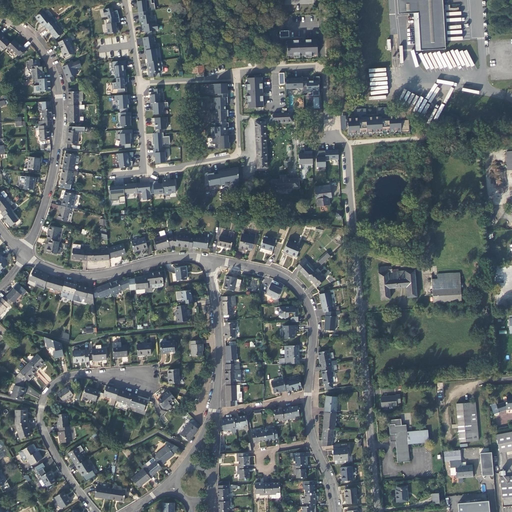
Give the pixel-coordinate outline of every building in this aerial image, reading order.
[(151,3),(150,0),(141,0),(136,1),(137,12),(147,10),(154,9),(153,2),(151,3)] [(394,0),(395,15),(415,14),(417,51),(443,49),(439,0),(394,0)] [(112,7),(103,9),(104,15),(107,14),(108,18),(119,16),(117,9),(113,10),(112,7)] [(147,10),(137,12),(138,20),(140,19),(140,24),(151,23),(150,14),(147,14),(147,10)] [(43,13),(35,19),(43,29),(44,28),(46,31),(47,30),(55,24),(57,23),(55,19),(50,23),(43,13)] [(108,18),(107,18),(107,21),(106,21),(108,33),(119,31),(118,26),(116,26),(116,22),(117,22),(120,21),(119,16),(108,18)] [(151,23),(140,24),(139,24),(140,32),(145,31),(146,36),(151,35),(151,30),(157,29),(156,22),(151,23)] [(55,42),(63,36),(55,24),(47,30),(49,33),(49,34),(55,42)] [(2,36),(0,34),(0,50),(3,53),(6,49),(10,45),(1,37),(2,36)] [(74,55),(69,44),(75,41),(73,38),(58,45),(61,52),(60,52),(64,60),(74,55)] [(287,40),(288,55),(317,54),(317,39),(287,40)] [(16,57),(18,58),(26,52),(23,49),(22,50),(13,42),(10,45),(6,49),(15,58),(16,57)] [(156,48),(143,50),(144,54),(145,54),(146,62),(156,61),(155,55),(157,55),(156,48)] [(126,59),(112,60),(112,67),(114,67),(115,77),(116,77),(126,76),(126,68),(125,68),(124,68),(123,64),(125,64),(127,64),(126,59)] [(156,61),(146,62),(145,62),(146,70),(147,70),(147,71),(146,71),(147,76),(158,76),(158,72),(162,71),(160,60),(156,61)] [(26,63),(26,70),(29,74),(31,74),(32,82),(37,82),(44,81),(44,74),(42,74),(41,68),(39,68),(39,64),(38,64),(38,61),(29,62),(29,63),(26,63)] [(62,69),(68,85),(74,83),(72,78),(77,76),(75,72),(81,69),(78,63),(73,65),(72,65),(62,69)] [(200,68),(184,69),(185,76),(193,76),(193,79),(199,79),(199,75),(200,75),(200,68)] [(126,76),(116,77),(116,81),(112,82),(112,88),(117,88),(117,91),(126,90),(126,86),(124,86),(124,81),(129,81),(128,76),(126,76)] [(318,82),(317,76),(311,77),(311,81),(306,81),(306,77),(301,77),(301,88),(301,90),(305,90),(305,92),(311,92),(311,91),(311,89),(317,89),(317,82),(318,82)] [(260,77),(245,78),(245,84),(243,84),(243,87),(245,87),(246,99),(243,99),(244,102),(246,101),(246,108),(262,107),(260,77)] [(296,78),(284,79),(284,88),(301,88),(301,77),(296,77),(296,78)] [(37,82),(38,95),(50,94),(49,81),(44,81),(37,82)] [(225,83),(208,84),(208,90),(213,90),(213,93),(216,93),(216,97),(226,97),(225,83)] [(148,94),(149,102),(159,102),(158,92),(161,92),(160,88),(154,88),(154,93),(148,94)] [(82,94),(68,94),(68,108),(78,108),(78,104),(82,104),(82,94)] [(113,94),(114,99),(116,99),(116,108),(118,108),(118,110),(126,109),(126,107),(127,107),(127,98),(129,98),(128,94),(113,94)] [(216,97),(212,97),(212,102),(214,102),(214,110),(224,109),(224,104),(223,102),(226,102),(226,97),(216,97)] [(159,102),(149,102),(149,106),(151,106),(152,113),(162,113),(162,107),(167,106),(166,101),(159,102)] [(68,125),(79,125),(79,112),(82,112),(82,108),(78,108),(68,108),(68,125)] [(214,110),(212,110),(213,115),(214,115),(214,122),(217,122),(224,122),(224,116),(224,114),(226,114),(226,109),(224,109),(214,110)] [(126,111),(119,112),(119,115),(117,115),(117,121),(119,121),(119,125),(129,125),(129,119),(129,115),(130,115),(129,111),(126,111)] [(51,112),(42,112),(42,124),(38,124),(38,128),(48,128),(52,128),(51,112)] [(290,112),(272,113),(272,122),(291,121),(290,112)] [(165,116),(150,117),(150,122),(153,122),(154,131),(158,130),(158,128),(165,128),(165,122),(166,122),(165,116)] [(356,123),(345,124),(346,139),(358,138),(358,137),(365,137),(365,138),(381,137),(381,136),(388,136),(399,136),(399,138),(407,138),(407,125),(399,126),(398,121),(387,121),(387,120),(383,120),(382,120),(382,122),(379,122),(364,123),(364,121),(359,122),(359,123),(356,123)] [(224,122),(217,122),(217,126),(213,126),(213,136),(225,135),(225,131),(224,131),(224,126),(227,126),(227,122),(224,122)] [(262,124),(252,125),(253,171),(263,171),(262,124)] [(39,143),(49,143),(48,128),(38,128),(39,143)] [(130,128),(118,129),(118,133),(116,133),(116,138),(118,138),(119,143),(123,143),(123,147),(129,146),(128,138),(131,138),(130,128)] [(154,132),(151,132),(151,141),(153,141),(153,143),(153,148),(161,147),(161,143),(168,143),(168,135),(162,136),(162,132),(158,132),(154,132)] [(78,134),(68,133),(67,146),(77,147),(78,134)] [(213,136),(210,136),(210,144),(213,143),(213,148),(228,148),(227,142),(226,142),(226,140),(227,140),(227,135),(225,135),(213,136)] [(153,148),(152,148),(152,156),(153,156),(154,163),(164,162),(163,156),(165,156),(164,151),(163,151),(162,147),(161,147),(153,148)] [(323,166),(323,150),(314,151),(314,167),(323,166)] [(131,151),(114,153),(115,160),(117,160),(118,167),(130,165),(131,160),(129,160),(128,156),(131,156),(131,151)] [(302,153),(296,154),(297,164),(306,164),(306,165),(310,165),(310,151),(302,151),(302,153)] [(511,166),(511,154),(501,154),(503,174),(511,173),(511,166)] [(74,166),(77,167),(78,166),(78,160),(78,159),(75,158),(75,157),(65,156),(62,172),(77,174),(77,172),(73,171),(74,166)] [(41,161),(28,160),(27,172),(38,173),(39,165),(41,166),(41,161)] [(225,168),(216,170),(218,182),(218,183),(219,185),(223,184),(223,181),(227,180),(231,183),(237,182),(236,166),(228,168),(228,169),(226,170),(225,168)] [(209,171),(203,172),(203,185),(207,185),(208,190),(215,189),(214,184),(218,183),(218,182),(216,170),(211,171),(211,172),(209,172),(209,171)] [(71,187),(72,178),(76,179),(77,174),(62,172),(60,185),(71,187)] [(279,175),(279,179),(271,179),(271,193),(288,193),(288,189),(299,189),(299,177),(287,178),(287,175),(279,175)] [(173,178),(160,180),(161,183),(162,193),(162,194),(169,193),(169,192),(174,192),(173,178)] [(37,180),(25,179),(23,192),(33,192),(33,185),(37,185),(37,180)] [(156,180),(147,181),(149,193),(152,192),(152,194),(162,193),(161,183),(156,183),(156,180)] [(149,193),(147,181),(134,182),(135,192),(140,192),(141,199),(149,198),(149,193)] [(134,182),(122,183),(123,193),(135,192),(134,182)] [(114,184),(107,184),(109,199),(117,199),(117,201),(123,201),(123,193),(122,183),(117,184),(117,185),(114,185),(114,184)] [(327,188),(311,189),(314,209),(326,207),(325,200),(332,199),(331,188),(327,189),(327,188)] [(0,195),(0,212),(2,215),(8,210),(10,209),(0,195)] [(75,197),(65,195),(62,204),(61,208),(70,211),(72,211),(75,197)] [(58,212),(60,212),(57,222),(67,224),(70,211),(61,208),(59,208),(58,212)] [(10,229),(18,223),(8,210),(2,215),(0,215),(5,223),(4,224),(5,226),(7,225),(10,229)] [(62,232),(48,229),(47,237),(48,237),(47,242),(49,242),(57,244),(59,236),(61,237),(62,232)] [(145,244),(149,243),(148,235),(143,237),(144,240),(131,244),(134,255),(147,251),(145,244)] [(247,238),(241,237),(238,251),(251,254),(255,237),(249,236),(247,238)] [(177,238),(172,238),(173,248),(191,250),(193,240),(190,239),(190,238),(177,237),(177,238)] [(156,253),(173,248),(172,238),(166,239),(166,238),(153,241),(156,253)] [(207,251),(208,241),(193,239),(193,240),(191,250),(196,251),(196,250),(207,251)] [(232,242),(219,239),(217,248),(231,251),(232,242)] [(275,244),(263,241),(260,250),(272,254),(275,244)] [(48,247),(45,246),(43,253),(46,254),(46,255),(56,257),(59,245),(57,244),(49,242),(48,247)] [(300,249),(287,244),(283,254),(296,260),(300,249)] [(81,248),(72,247),(72,249),(71,262),(87,263),(89,248),(85,248),(84,253),(80,252),(81,248)] [(123,247),(108,251),(108,253),(109,262),(125,258),(123,247)] [(92,254),(92,248),(89,248),(87,263),(91,264),(109,263),(109,262),(108,253),(92,254)] [(330,259),(326,255),(317,263),(321,267),(330,259)] [(303,260),(296,270),(307,281),(315,273),(315,272),(303,260)] [(392,267),(378,268),(381,300),(391,299),(390,289),(407,288),(407,298),(417,297),(415,271),(399,272),(399,269),(392,269),(392,267)] [(186,269),(175,271),(176,284),(186,282),(185,277),(187,277),(186,269)] [(44,278),(32,273),(28,283),(40,287),(44,278)] [(162,273),(146,275),(147,278),(148,291),(148,294),(152,294),(152,291),(163,289),(162,273)] [(322,278),(321,279),(315,273),(307,281),(310,284),(311,283),(317,290),(326,281),(322,278)] [(460,273),(437,274),(437,279),(432,279),(433,302),(461,301),(460,273)] [(135,281),(128,282),(129,290),(129,292),(135,291),(135,292),(148,291),(147,278),(143,279),(143,280),(135,281)] [(236,281),(225,278),(223,291),(233,293),(234,289),(239,290),(240,283),(236,282),(236,281)] [(64,284),(47,280),(45,289),(61,294),(64,284)] [(112,296),(129,290),(128,282),(128,280),(118,284),(113,286),(112,284),(108,286),(112,296)] [(76,287),(64,284),(61,294),(73,297),(76,287)] [(18,286),(3,302),(9,307),(11,304),(13,305),(20,297),(22,298),(26,293),(18,286)] [(108,286),(92,292),(93,301),(99,299),(99,301),(112,296),(108,286)] [(92,292),(76,287),(73,297),(72,302),(81,305),(81,304),(94,308),(93,301),(92,292)] [(270,287),(266,297),(276,302),(281,293),(270,287)] [(191,302),(190,293),(180,294),(181,303),(183,303),(184,307),(193,305),(192,302),(191,302)] [(329,295),(319,297),(323,315),(325,315),(336,313),(335,308),(332,309),(329,295)] [(235,298),(221,299),(223,318),(232,317),(231,309),(236,309),(235,298)] [(1,300),(0,301),(0,317),(9,307),(3,302),(1,300)] [(295,309),(279,310),(279,318),(278,319),(281,321),(282,321),(285,321),(287,320),(288,318),(288,315),(293,315),(293,319),(291,319),(290,321),(290,324),(291,325),(298,325),(297,313),(294,313),(295,309)] [(189,318),(188,312),(177,314),(177,318),(176,318),(177,325),(188,324),(187,318),(189,318)] [(323,332),(334,333),(336,313),(325,315),(323,332)] [(224,329),(225,340),(235,340),(235,329),(236,329),(236,325),(225,325),(225,329),(224,329)] [(283,329),(283,341),(294,341),(294,333),(297,333),(297,328),(283,329)] [(54,361),(63,359),(61,346),(44,340),(46,351),(51,350),(52,351),(54,361)] [(200,343),(190,344),(191,358),(202,358),(202,354),(203,354),(203,346),(201,347),(200,343)] [(174,344),(160,345),(161,357),(168,356),(168,355),(174,354),(174,344)] [(113,360),(127,359),(126,349),(120,349),(120,345),(113,346),(113,349),(113,360)] [(150,346),(136,347),(137,358),(151,357),(150,346)] [(92,363),(106,362),(105,351),(101,352),(101,348),(95,348),(96,352),(91,353),(92,363)] [(236,348),(225,349),(226,367),(234,366),(234,363),(236,363),(236,348)] [(298,348),(285,349),(286,361),(279,361),(279,367),(298,366),(298,348)] [(73,365),(89,364),(88,353),(72,354),(73,365)] [(328,353),(317,355),(320,366),(321,366),(321,370),(332,368),(332,364),(330,364),(328,353)] [(37,357),(28,366),(36,374),(37,374),(43,368),(42,367),(45,364),(37,357)] [(28,383),(36,374),(28,366),(21,373),(20,372),(17,376),(18,377),(24,382),(26,382),(28,383)] [(239,373),(239,366),(234,366),(226,367),(225,367),(225,388),(235,388),(241,388),(241,386),(235,387),(235,384),(241,384),(240,373),(239,373)] [(333,385),(331,373),(333,373),(332,368),(321,370),(320,371),(323,387),(325,387),(326,391),(334,389),(333,385)] [(178,372),(167,373),(168,386),(179,385),(178,372)] [(15,385),(14,385),(11,397),(22,400),(24,392),(25,392),(26,388),(23,387),(24,382),(18,377),(15,385)] [(290,392),(290,393),(301,390),(299,380),(287,383),(290,392)] [(283,382),(271,385),(273,396),(281,394),(282,394),(290,392),(287,383),(287,381),(283,382)] [(67,386),(57,393),(63,401),(73,394),(67,386)] [(119,392),(106,388),(103,397),(111,400),(109,407),(114,408),(115,403),(119,392)] [(226,409),(236,409),(235,388),(225,388),(226,409)] [(99,393),(86,389),(82,400),(95,404),(99,393)] [(133,397),(119,392),(115,403),(121,405),(120,407),(120,408),(128,411),(129,410),(129,408),(133,397)] [(168,393),(157,402),(159,405),(158,406),(160,412),(174,401),(168,393)] [(138,398),(133,397),(129,408),(143,413),(147,403),(137,400),(138,398)] [(392,399),(377,400),(378,410),(392,408),(393,405),(398,405),(397,397),(392,399)] [(511,398),(504,399),(504,404),(494,407),(496,413),(505,411),(511,410),(511,398)] [(337,400),(325,399),(324,415),(335,416),(337,400)] [(472,404),(453,405),(456,444),(474,442),(472,404)] [(287,423),(295,421),(295,419),(299,419),(297,409),(285,411),(287,423)] [(273,413),(274,423),(279,422),(279,424),(287,423),(285,411),(273,413)] [(26,413),(15,413),(15,426),(27,426),(27,416),(26,416),(26,413)] [(324,415),(322,431),(323,431),(333,432),(334,432),(335,416),(324,415)] [(68,429),(66,416),(56,418),(58,427),(57,427),(57,431),(58,431),(59,431),(68,429)] [(247,428),(246,418),(234,420),(236,432),(243,431),(243,429),(247,428)] [(234,420),(221,423),(223,434),(231,433),(232,436),(236,435),(236,432),(234,420)] [(403,429),(397,430),(396,423),(384,424),(385,430),(386,438),(391,437),(394,467),(406,466),(405,449),(426,447),(425,435),(403,436),(403,429)] [(189,425),(180,437),(189,444),(198,432),(189,425)] [(31,435),(28,426),(27,426),(15,426),(19,442),(30,439),(29,435),(31,435)] [(58,434),(60,446),(72,444),(70,429),(68,429),(59,431),(59,434),(58,434)] [(265,444),(278,442),(276,430),(267,431),(268,433),(264,434),(265,444)] [(321,449),(331,448),(333,432),(323,431),(322,439),(321,444),(322,444),(321,449)] [(511,432),(493,436),(496,454),(511,451),(511,432)] [(259,433),(251,434),(253,446),(257,445),(265,444),(264,434),(259,434),(259,433)] [(173,456),(179,452),(167,445),(165,447),(166,448),(155,457),(156,458),(153,460),(159,468),(162,466),(174,457),(173,456)] [(33,446),(32,446),(18,455),(24,463),(26,461),(31,469),(43,461),(34,447),(33,446)] [(84,463),(76,450),(68,456),(75,469),(84,463)] [(347,451),(333,452),(333,467),(348,466),(347,451)] [(481,453),(482,476),(494,475),(492,452),(481,453)] [(295,464),(295,468),(305,468),(304,455),(293,456),(293,464),(295,464)] [(248,456),(236,456),(236,464),(238,464),(238,469),(248,468),(248,456)] [(458,457),(446,458),(447,467),(453,467),(454,477),(470,476),(469,465),(464,465),(463,463),(458,464),(458,457)] [(150,480),(161,470),(159,468),(153,460),(141,469),(143,472),(150,480)] [(78,472),(83,479),(92,473),(86,462),(84,463),(75,469),(78,472)] [(239,481),(249,481),(248,468),(238,469),(236,469),(237,477),(239,477),(239,481)] [(295,468),(293,468),(293,477),(295,477),(295,481),(306,481),(305,468),(295,468)] [(351,469),(340,470),(341,484),(352,483),(351,469)] [(143,472),(131,481),(138,489),(141,486),(142,487),(150,481),(150,480),(143,472)] [(55,484),(49,474),(40,479),(41,481),(38,482),(42,489),(43,490),(46,488),(47,489),(55,484)] [(509,479),(497,480),(499,509),(511,508),(511,509),(511,475),(509,475),(509,479)] [(221,485),(221,488),(217,488),(218,501),(228,501),(228,496),(229,496),(229,484),(221,485)] [(314,484),(302,484),(302,492),(304,492),(304,497),(314,496),(314,484)] [(280,496),(279,485),(267,486),(267,498),(271,498),(271,501),(278,500),(279,499),(279,496),(280,496)] [(267,486),(255,486),(255,497),(259,496),(259,498),(267,498),(267,486)] [(405,504),(404,488),(393,489),(393,492),(392,492),(393,505),(405,504)] [(112,491),(96,489),(95,500),(110,502),(112,492),(112,491)] [(355,491),(345,492),(346,507),(357,506),(355,491)] [(125,494),(112,492),(110,502),(117,503),(117,504),(123,505),(125,494)] [(70,506),(64,494),(54,500),(61,511),(70,506)] [(311,509),(315,509),(314,496),(304,497),(305,501),(303,501),(303,509),(311,509)] [(228,511),(228,509),(230,509),(230,500),(228,501),(218,501),(218,511),(228,511)]
